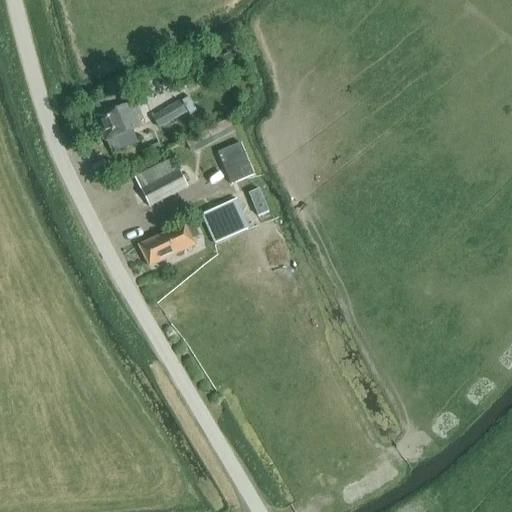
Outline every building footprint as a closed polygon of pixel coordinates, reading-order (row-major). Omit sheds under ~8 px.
[(239,69),(232,53),(210,63),(217,79),(239,69)] [(186,113),(179,101),(152,117),(159,129),(186,113)] [(98,103),(90,107),(95,118),(103,114),(98,103)] [(140,128),(131,104),(123,107),(122,107),(115,110),(115,109),(95,118),(105,143),(109,153),(136,143),(132,131),(140,128)] [(214,138),(235,128),(231,120),(210,130),(214,138)] [(149,157),(161,152),(157,144),(146,149),(149,157)] [(173,160),(155,169),(154,170),(135,180),(149,208),(188,189),(173,160)] [(138,178),(154,170),(150,164),(135,172),(138,178)] [(215,244),(248,230),(238,202),(203,215),(215,244)] [(194,247),(191,241),(199,237),(191,220),(183,224),(184,226),(178,229),(178,230),(139,248),(149,268),(194,247)]
